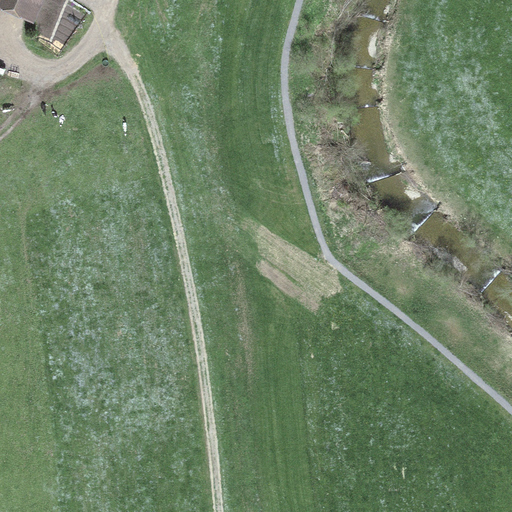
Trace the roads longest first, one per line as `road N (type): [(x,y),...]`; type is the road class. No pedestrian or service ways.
road 1 (track): [(217,511),(171,199),(125,54),(99,24)]
road 2 (track): [(511,408),(330,257),(299,170),(290,114),(287,76),(305,0)]
road 3 (track): [(0,57),(58,70),(92,37),(109,0)]
